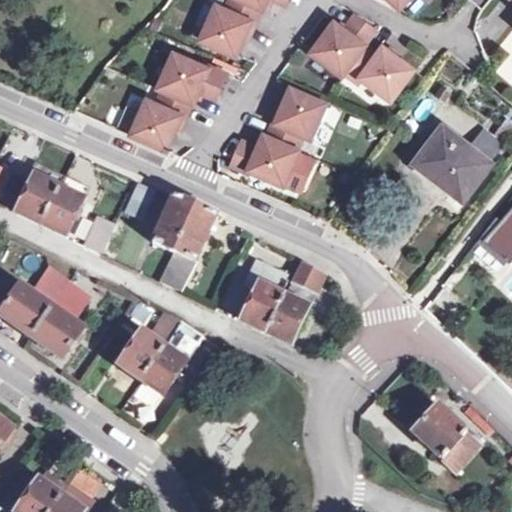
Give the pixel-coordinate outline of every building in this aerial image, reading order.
[(256,24),(262,10),(239,0),(231,0),(227,11),(218,7),(202,42),(238,57),(253,23),(256,24)] [(265,11),(269,0),(274,0),(286,5),(288,0),(239,0),(262,10),(265,11)] [(410,0),(390,0),(401,10),(410,0)] [(377,32),(356,16),(345,30),(336,23),(313,54),(344,77),(346,75),(367,46),(377,32)] [(379,55),(367,46),(346,75),(359,84),(363,80),(393,102),(416,71),(384,48),(379,55)] [(195,105),(201,93),(217,100),(228,75),(211,67),(210,70),(176,55),(160,90),(163,91),(193,104),(195,105)] [(274,123),(268,137),(297,150),(303,137),(312,141),(328,105),(293,90),(278,124),(274,123)] [(186,119),(193,104),(163,91),(157,105),(148,101),(133,136),(168,152),(183,118),(186,119)] [(446,125),(420,158),(436,171),(434,174),(467,199),(495,162),(492,160),(471,144),(446,125)] [(471,144),(492,160),(504,146),(483,129),(471,144)] [(250,174),(251,172),(285,187),(300,152),(297,150),(268,137),(265,136),(260,149),(244,142),(233,167),(250,174)] [(436,171),(420,158),(414,166),(463,204),(467,199),(434,174),(436,171)] [(59,188),(65,177),(39,165),(15,215),(40,227),(59,188)] [(0,195),(12,173),(0,166),(0,195)] [(91,189),(65,177),(59,188),(85,200),(91,189)] [(142,222),(156,192),(137,184),(124,214),(142,222)] [(85,200),(59,188),(40,227),(66,240),(85,200)] [(174,252),(194,205),(172,196),(164,215),(161,222),(152,243),(174,252)] [(215,214),(194,205),(174,252),(159,284),(182,296),(198,262),(195,260),(215,214)] [(511,209),(484,241),(511,264),(511,263),(511,209)] [(97,220),(86,245),(102,253),(114,228),(97,220)] [(265,336),(289,285),(293,277),(256,260),(245,281),(257,286),(239,324),(265,336)] [(309,309),(314,297),(322,276),(299,263),(293,277),(289,285),(265,336),(290,348),(309,309)] [(0,315),(0,319),(30,340),(68,284),(48,271),(32,294),(20,286),(0,315)] [(88,298),(68,284),(30,340),(62,362),(85,330),(73,322),(88,298)] [(117,368),(139,383),(181,324),(165,316),(149,339),(141,334),(117,368)] [(181,324),(139,383),(161,399),(203,340),(181,324)] [(413,434),(455,474),(481,445),(439,406),(413,434)] [(0,420),(0,452),(15,431),(0,420)] [(42,482),(62,496),(68,487),(48,473),(42,482)] [(51,511),(63,496),(62,496),(42,482),(39,480),(16,511),(51,511)] [(84,511),(63,496),(51,511),(84,511)]
